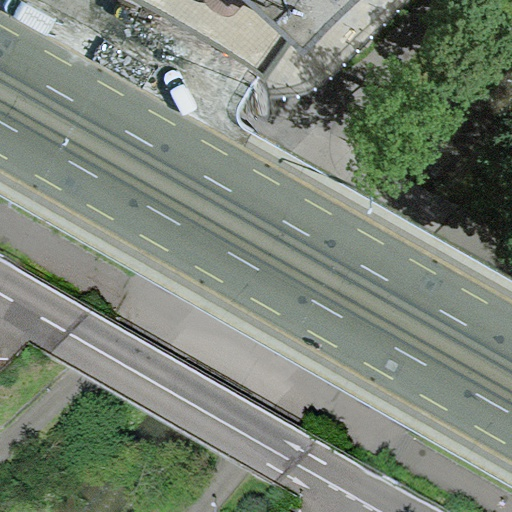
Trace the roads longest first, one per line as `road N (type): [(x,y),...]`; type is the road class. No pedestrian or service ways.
road 1 (primary): [(0,134),(511,427)]
road 2 (primary): [(511,330),(0,39)]
road 3 (unclassified): [(373,511),(0,297)]
